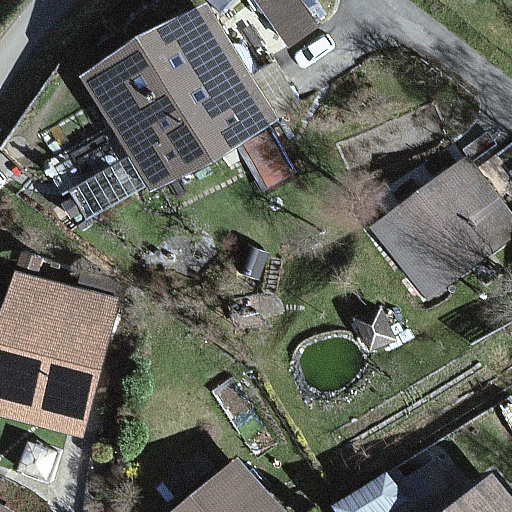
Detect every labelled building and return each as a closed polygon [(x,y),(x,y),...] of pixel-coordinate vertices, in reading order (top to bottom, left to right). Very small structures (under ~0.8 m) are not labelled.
[(227,13),(98,75),(156,194),(285,132),(227,13)] [(511,234),(464,166),(389,218),(437,286),(511,234)] [(118,298),(28,270),(0,360),(0,408),(77,432),(118,298)] [(285,511),(251,466),(188,511),(285,511)] [(344,499),(355,511),(378,511),(400,495),(380,471),(344,499)] [(511,511),(511,487),(506,478),(458,511),(511,511)]
